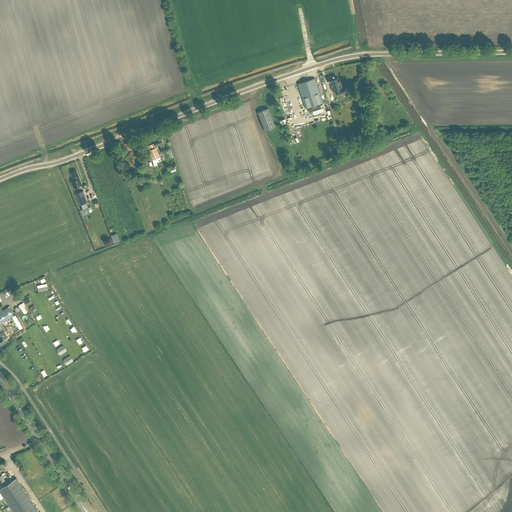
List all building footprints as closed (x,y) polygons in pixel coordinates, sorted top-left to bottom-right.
[(336,93),(337,95),(347,92),(345,87),(339,89),(337,81),(335,75),(327,77),(329,84),(333,82),(335,90),(336,93)] [(297,84),(305,108),(323,102),(322,101),(326,100),(324,94),(320,95),(315,78),(297,84)] [(320,106),(308,110),(309,112),(312,111),(313,115),(322,112),(320,106)] [(275,127),(268,108),(257,112),(265,131),(275,127)] [(163,143),(161,137),(153,141),(155,146),(160,144),(162,148),(160,149),(162,153),(167,151),(168,150),(168,149),(167,146),(164,147),(163,143)] [(123,144),(126,152),(126,153),(127,152),(131,163),(137,161),(130,142),(129,142),(123,144)] [(160,157),(156,147),(148,150),(152,160),(160,157)] [(75,171),(75,170),(74,170),(72,171),(72,172),(71,173),(74,181),(71,182),(73,188),(80,185),(77,180),(79,179),(76,171),(75,171)] [(83,191),(75,194),(80,205),(88,202),(83,191)] [(116,233),(111,235),(113,243),(119,241),(116,233)] [(15,307),(20,314),(25,311),(21,304),(15,307)] [(0,323),(13,315),(8,307),(0,311),(0,323)] [(19,329),(22,327),(16,314),(12,316),(19,329)] [(38,511),(16,478),(0,488),(0,491),(4,498),(13,511),(38,511)]
